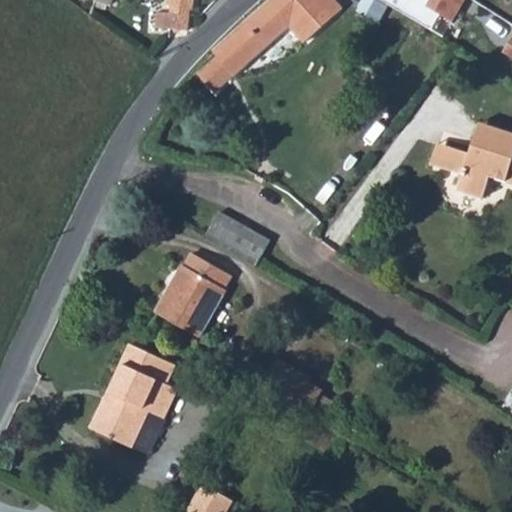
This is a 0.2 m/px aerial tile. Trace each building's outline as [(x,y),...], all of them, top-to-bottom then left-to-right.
[(165,0),(165,5),(168,5),(167,12),(154,11),(153,27),(183,30),(185,29),(188,10),(191,10),(192,0),(165,0)] [(267,0),(211,50),(216,55),(197,71),(213,90),(286,24),(302,41),(340,6),(334,0),(267,0)] [(382,0),(434,29),(442,14),(454,21),(461,9),(445,0),(382,0)] [(445,0),(461,9),(466,0),(445,0)] [(511,27),(499,49),(511,56),(511,27)] [(470,121),(460,150),(471,145),(478,123),(470,121)] [(443,145),(436,167),(454,171),(449,187),(481,197),(488,175),(511,182),(511,133),(478,123),(471,145),(460,150),(443,145)] [(427,164),(436,167),(443,145),(434,142),(427,164)] [(217,210),(202,236),(253,265),(268,239),(217,210)] [(230,274),(191,252),(184,263),(182,262),(154,310),(197,335),(225,288),(222,286),(230,274)] [(101,399),(88,426),(129,445),(147,408),(162,415),(176,386),(164,380),(146,372),(155,354),(129,341),(119,361),(123,363),(109,391),(112,393),(108,403),(101,399)] [(155,354),(146,372),(164,380),(173,362),(155,354)] [(276,358),(261,384),(294,403),(307,380),(309,377),(276,358)] [(119,361),(101,399),(108,403),(112,393),(109,391),(123,363),(119,361)] [(307,380),(294,403),(308,410),(321,389),(307,380)] [(147,408),(129,445),(148,454),(165,416),(162,415),(147,408)] [(202,481),(185,511),(186,511),(223,511),(231,498),(202,481)]
